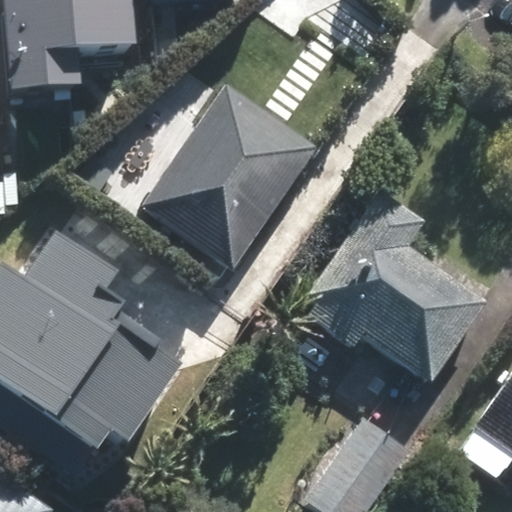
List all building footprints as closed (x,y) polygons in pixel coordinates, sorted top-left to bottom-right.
[(69,94),(66,62),(60,0),(3,0),(12,99),(69,94)] [(126,56),(120,0),(60,0),(66,62),(126,56)] [(222,276),(308,152),(215,88),(130,212),(222,276)] [(418,390),(475,309),(396,253),(415,226),(370,195),(294,303),(307,312),(300,322),(344,353),(351,342),(418,390)] [(0,262),(0,422),(79,472),(109,424),(127,436),(180,353),(118,314),(125,303),(108,292),(119,275),(56,235),(27,280),(0,262)] [(511,352),(464,422),(511,454),(511,352)] [(297,507),(304,511),(362,511),(403,453),(356,421),(297,507)] [(0,511),(46,511),(50,507),(0,473),(0,511)]
